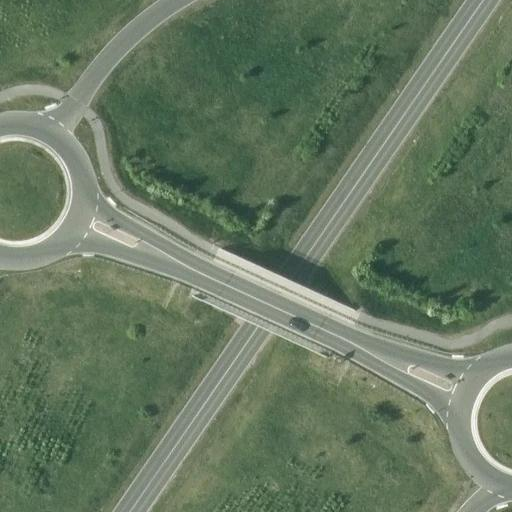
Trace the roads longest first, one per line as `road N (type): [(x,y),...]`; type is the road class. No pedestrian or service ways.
road 1 (primary): [(131,511),(484,0)]
road 2 (secondary): [(461,396),(80,220)]
road 3 (primary): [(175,0),(132,30),(49,127)]
